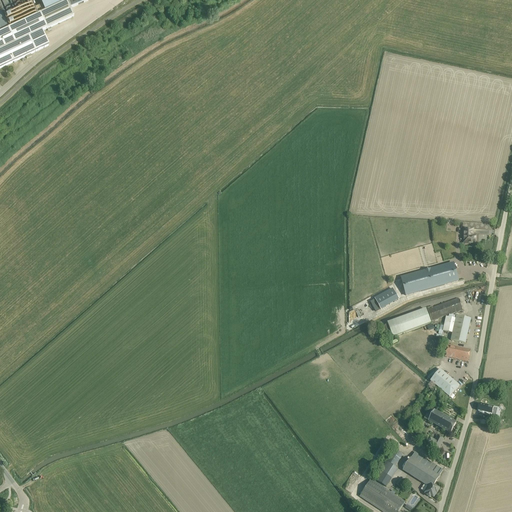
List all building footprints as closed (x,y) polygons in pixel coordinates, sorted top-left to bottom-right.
[(0,68),(26,56),(27,58),(32,56),(31,54),(44,48),(37,33),(74,16),(70,8),(89,0),(66,0),(67,1),(58,5),(55,0),(41,0),(44,6),(46,6),(48,10),(10,28),(2,11),(0,12),(0,68)] [(463,243),(466,243),(470,244),(470,243),(475,243),(476,236),(473,236),(473,229),(464,229),(464,231),(463,243)] [(449,265),(403,282),(408,295),(454,279),(459,277),(454,264),(449,265)] [(375,299),(381,309),(399,300),(393,289),(375,299)] [(462,310),(458,298),(427,309),(432,321),(462,310)] [(431,324),(426,310),(388,324),(393,337),(431,324)] [(451,315),(449,315),(448,317),(446,317),(444,326),(440,325),(438,334),(442,335),(443,331),(452,333),(450,340),(465,344),(471,319),(451,315)] [(388,325),(383,326),(388,339),(392,337),(388,325)] [(471,350),(466,349),(448,345),(445,357),(468,362),(471,350)] [(433,378),(430,381),(449,397),(459,386),(440,370),(435,376),(433,378)] [(480,404),(478,411),(494,415),(494,412),(493,412),(494,411),(492,411),(493,408),(480,404)] [(456,422),(452,420),(431,408),(425,419),(450,433),(456,422)] [(438,449),(444,439),(437,436),(435,440),(431,438),(428,443),(438,449)] [(394,449),(386,462),(395,467),(403,455),(394,449)] [(411,458),(439,476),(443,470),(415,452),(411,458)] [(404,470),(425,483),(426,481),(434,486),(440,477),(439,476),(411,458),(404,470)] [(398,469),(395,467),(386,462),(374,480),(386,487),(398,469)] [(405,481),(400,477),(395,484),(400,488),(405,481)] [(371,480),(360,497),(383,511),(398,511),(405,502),(371,480)] [(426,481),(425,483),(421,490),(424,492),(423,493),(427,496),(430,497),(430,496),(433,497),(434,497),(439,490),(438,489),(439,489),(438,489),(434,486),(426,481)]
